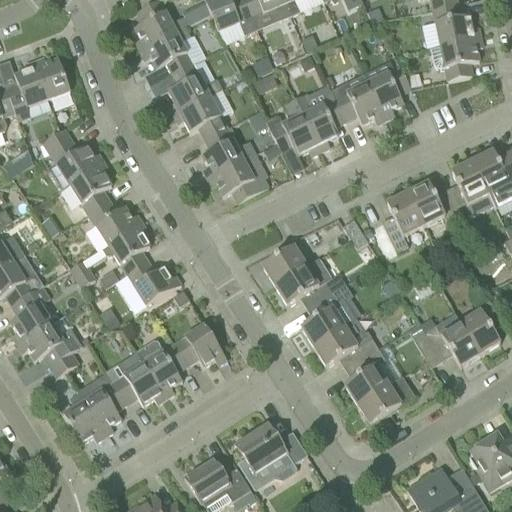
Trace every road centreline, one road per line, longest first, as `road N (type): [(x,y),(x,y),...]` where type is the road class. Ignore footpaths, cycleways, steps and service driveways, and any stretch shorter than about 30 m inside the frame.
road 1 (residential): [(198,245),(352,174),(382,176),(511,110)]
road 2 (residential): [(198,245),(119,120),(80,17)]
road 3 (residential): [(67,511),(281,378)]
road 4 (residential): [(352,477),(511,385)]
road 5 (residential): [(281,378),(198,245)]
road 6 (residential): [(67,511),(0,398)]
road 7 (residential): [(352,477),(281,378)]
